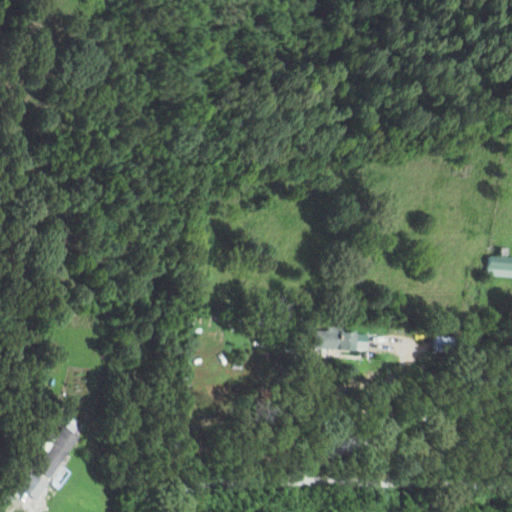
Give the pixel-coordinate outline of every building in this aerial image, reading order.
[(505,256),(478,255),(477,275),(504,276),(505,256)] [(349,350),(350,332),(337,331),(337,328),(311,327),(310,349),(349,350)] [(350,349),(365,350),(365,333),(351,333),(350,349)] [(458,336),(432,335),(431,352),(457,353),(458,336)] [(28,467),(44,478),(72,436),(66,432),(70,426),(60,419),(28,467)] [(10,488),(29,500),(40,482),(21,470),(10,488)]
